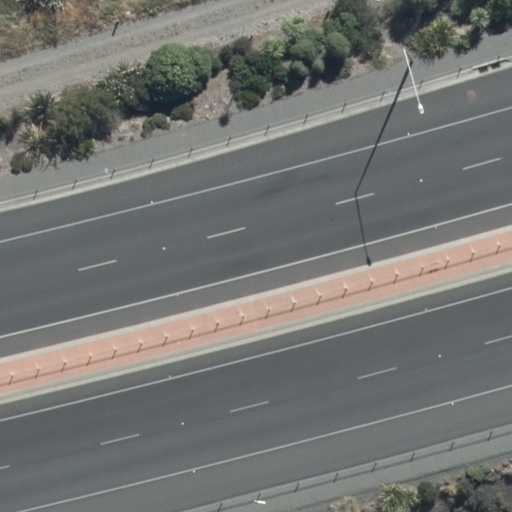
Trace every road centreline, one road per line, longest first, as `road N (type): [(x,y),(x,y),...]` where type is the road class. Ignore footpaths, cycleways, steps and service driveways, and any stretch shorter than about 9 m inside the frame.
road 1 (motorway): [(0,286),(511,152)]
road 2 (motorway): [(511,334),(0,467)]
